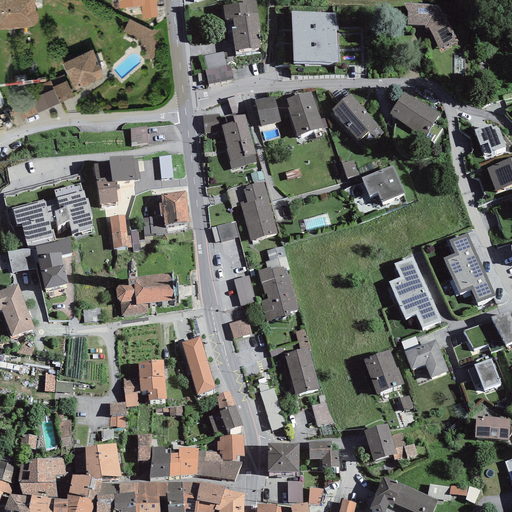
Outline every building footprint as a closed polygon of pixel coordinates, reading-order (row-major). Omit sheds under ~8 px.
[(34,0),(0,0),(0,30),(28,28),(30,27),(32,26),(33,26),(35,24),(37,22),(38,20),(38,17),(37,15),(37,13),(35,11),(34,0)] [(155,0),(144,0),(145,5),(141,6),(142,19),(158,17),(155,0)] [(243,2),(223,5),(225,19),(233,18),(234,26),(231,26),(235,51),(260,48),(258,35),(260,34),(256,0),(242,0),(243,2)] [(437,6),(403,3),(408,12),(407,25),(424,25),(425,29),(428,27),(439,50),(451,42),(459,42),(437,6)] [(335,12),(292,12),(294,63),(338,62),(335,12)] [(152,30),(129,20),(123,31),(140,41),(142,52),(143,52),(144,60),(159,57),(158,50),(160,49),(157,25),(152,30)] [(103,77),(91,51),(62,64),(74,90),(103,77)] [(224,55),(204,59),(207,72),(227,67),(224,55)] [(231,69),(205,74),(208,88),(233,82),(231,69)] [(74,98),(64,74),(15,95),(25,118),(74,98)] [(311,91),(286,99),(289,107),(287,108),(297,137),(327,127),(324,118),(320,119),(311,91)] [(389,114),(424,137),(433,143),(442,129),(434,123),(440,114),(404,91),(389,114)] [(359,140),(369,131),(377,139),(384,132),(376,124),(377,123),(350,93),(331,109),(359,140)] [(274,97),(254,101),(261,126),(281,121),(274,97)] [(234,122),(221,126),(228,149),(227,149),(230,161),(229,162),(231,169),(256,162),(254,155),(256,154),(245,113),(232,116),(234,122)] [(219,114),(202,116),(204,133),(221,131),(219,114)] [(491,123),(474,130),(484,156),(492,153),(491,152),(506,147),(499,128),(498,129),(496,126),(493,127),(491,123)] [(147,127),(130,129),(131,143),(148,142),(147,127)] [(109,161),(94,163),(99,204),(117,202),(115,182),(140,179),(137,159),(133,160),(132,155),(109,158),(109,161)] [(511,158),(487,168),(496,192),(511,185),(511,158)] [(349,159),(341,162),(347,178),(358,174),(353,160),(350,161),(349,159)] [(161,161),(163,183),(175,182),(173,160),(161,161)] [(393,165),(362,178),(369,196),(377,193),(382,203),(405,193),(393,165)] [(23,168),(9,170),(11,182),(25,180),(23,168)] [(321,188),(335,186),(332,171),(318,173),(321,188)] [(263,182),(246,187),(246,188),(243,189),(246,200),(240,202),(251,241),(278,234),(263,182)] [(80,184),(54,190),(56,198),(57,197),(58,204),(47,207),(45,201),(43,202),(43,199),(12,208),(15,225),(21,223),(26,242),(28,247),(56,240),(53,230),(51,230),(49,221),(57,219),(58,226),(69,220),(71,233),(93,227),(93,225),(90,215),(92,215),(88,198),(86,199),(84,190),(82,190),(80,184)] [(185,191),(161,194),(162,203),(159,203),(160,214),(163,214),(163,216),(164,225),(189,222),(185,191)] [(125,216),(109,217),(113,250),(132,248),(130,235),(127,236),(125,216)] [(164,225),(163,216),(143,218),(145,237),(165,234),(164,225)] [(213,231),(217,247),(241,241),(237,226),(213,231)] [(443,258),(451,277),(481,264),(467,233),(449,240),(454,253),(443,258)] [(57,241),(35,247),(44,289),(68,284),(61,255),(72,252),(70,235),(57,241)] [(283,247),(267,251),(269,260),(265,262),(267,268),(270,267),(271,269),(283,266),(285,271),(289,269),(283,247)] [(24,249),(7,252),(12,274),(18,272),(37,268),(33,250),(29,249),(24,249)] [(389,282),(397,301),(427,288),(413,256),(394,264),(400,277),(389,282)] [(136,263),(127,264),(129,278),(127,278),(129,284),(118,285),(116,289),(117,299),(121,302),(122,316),(148,313),(147,304),(176,301),(176,297),(179,297),(176,278),(173,278),(173,273),(137,277),(136,263)] [(495,296),(481,264),(451,277),(459,295),(471,289),(477,303),(495,296)] [(267,268),(258,270),(266,300),(261,301),(266,323),(291,316),(290,312),(298,310),(289,274),(286,275),(285,271),(283,266),(271,269),(270,267),(267,268)] [(249,276),(233,280),(240,306),(256,302),(249,276)] [(18,284),(0,290),(0,310),(0,311),(11,338),(35,329),(18,284)] [(441,320),(427,288),(397,301),(405,319),(415,314),(421,328),(441,320)] [(511,342),(511,318),(508,310),(491,318),(492,319),(464,331),(473,350),(487,344),(490,352),(511,342)] [(248,320),(229,325),(234,340),(252,335),(248,320)] [(182,343),(197,395),(215,388),(200,336),(182,343)] [(436,340),(404,352),(411,370),(424,365),(430,379),(448,371),(436,340)] [(456,352),(459,358),(469,354),(466,347),(456,352)] [(309,348),(285,354),(295,395),(319,388),(309,348)] [(389,350),(364,360),(377,394),(404,384),(398,368),(396,368),(389,350)] [(492,358),(474,365),(474,367),(468,369),(474,386),(481,383),(484,390),(501,384),(492,358)] [(139,378),(165,376),(163,360),(138,361),(139,377),(139,378)] [(167,399),(165,376),(139,378),(140,391),(148,390),(149,401),(167,399)] [(139,378),(139,377),(123,378),(125,402),(126,407),(139,406),(137,393),(140,393),(140,391),(139,378)] [(56,396),(58,379),(48,378),(46,395),(56,396)] [(274,389),(269,390),(267,383),(258,385),(272,431),(286,427),(274,389)] [(63,394),(73,396),(74,387),(64,386),(63,394)] [(229,391),(216,396),(220,411),(235,405),(229,391)] [(320,404),(311,406),(317,427),(333,423),(329,414),(324,396),(318,397),(320,404)] [(412,401),(403,403),(405,414),(414,412),(412,401)] [(125,402),(109,403),(110,415),(126,414),(126,407),(125,402)] [(243,426),(235,405),(220,411),(220,413),(208,417),(214,433),(226,429),(227,431),(243,426)] [(183,407),(169,408),(169,412),(169,416),(184,416),(183,407)] [(63,414),(56,415),(57,421),(61,447),(71,445),(71,420),(64,420),(63,414)] [(125,416),(110,418),(109,427),(116,426),(116,428),(125,427),(125,416)] [(510,419),(484,417),(483,420),(476,420),(475,438),(509,440),(510,419)] [(388,424),(364,431),(373,461),(392,455),(397,454),(392,436),(388,424)] [(113,430),(100,431),(101,440),(114,438),(113,430)] [(401,433),(392,436),(397,454),(392,455),(394,460),(406,457),(406,458),(418,455),(414,444),(405,447),(401,433)] [(36,436),(21,434),(19,449),(35,450),(36,436)] [(151,435),(137,434),(137,461),(150,461),(151,435)] [(243,435),(219,437),(220,441),(217,442),(217,452),(220,452),(219,454),(221,454),(222,459),(223,459),(223,460),(237,460),(236,456),(244,457),(243,435)] [(331,441),(308,442),(309,459),(321,459),(322,468),(339,467),(338,450),(332,451),(331,441)] [(299,444),(268,443),(268,472),(299,472),(299,444)] [(116,444),(96,445),(101,476),(100,476),(101,479),(102,479),(118,479),(118,477),(121,477),(116,444)] [(101,476),(96,445),(85,447),(86,475),(92,475),(92,478),(101,479),(100,476),(101,476)] [(164,446),(152,447),(149,478),(150,482),(168,481),(168,477),(169,477),(170,453),(165,453),(164,446)] [(178,453),(170,453),(169,477),(168,477),(168,481),(196,478),(196,475),(198,451),(198,448),(179,447),(178,453)] [(217,452),(198,451),(196,475),(234,480),(242,463),(231,461),(223,461),(223,459),(222,459),(221,454),(219,454),(220,452),(217,452)] [(63,458),(20,460),(18,481),(22,494),(31,495),(48,497),(57,498),(55,476),(65,475),(63,458)] [(17,464),(0,460),(0,479),(13,483),(17,464)] [(87,497),(92,478),(92,475),(86,475),(72,474),(68,495),(87,497)] [(393,506),(394,503),(401,485),(383,477),(375,495),(369,509),(376,511),(384,511),(389,504),(393,506)] [(138,483),(119,483),(101,483),(102,479),(101,479),(92,478),(87,497),(87,499),(92,499),(97,500),(96,511),(134,511),(135,493),(139,493),(138,483)] [(11,494),(13,483),(0,479),(0,499),(1,496),(8,498),(10,494),(11,494)] [(167,482),(138,483),(139,493),(135,493),(134,511),(159,511),(159,497),(167,496),(166,493),(167,493),(167,482)] [(167,496),(167,505),(183,504),(182,493),(182,482),(167,482),(167,493),(166,493),(167,496)] [(225,486),(200,482),(182,482),(182,493),(198,494),(196,500),(216,504),(218,504),(219,505),(225,489),(225,486)] [(402,484),(401,485),(394,503),(413,511),(432,511),(438,500),(402,484)] [(243,511),(244,493),(225,489),(219,505),(218,504),(216,504),(214,509),(215,509),(215,510),(216,510),(215,511),(243,511)] [(477,507),(481,493),(471,490),(467,505),(477,507)] [(324,507),(324,492),(311,492),(311,507),(324,507)] [(214,509),(216,504),(196,500),(198,494),(182,493),(183,504),(183,511),(213,511),(215,509),(214,509)] [(28,509),(31,495),(22,494),(22,496),(11,494),(10,494),(8,498),(4,509),(10,510),(9,511),(29,511),(30,509),(28,509)] [(48,497),(31,495),(28,509),(30,509),(29,511),(52,511),(54,499),(48,498),(48,497)] [(87,497),(68,495),(66,499),(68,499),(67,511),(91,511),(93,508),(92,501),(92,499),(87,499),(87,497)] [(66,499),(54,499),(52,511),(67,511),(68,499),(66,499)] [(309,511),(307,502),(290,506),(291,511),(309,511)] [(354,511),(356,505),(342,502),(340,511),(354,511)]
